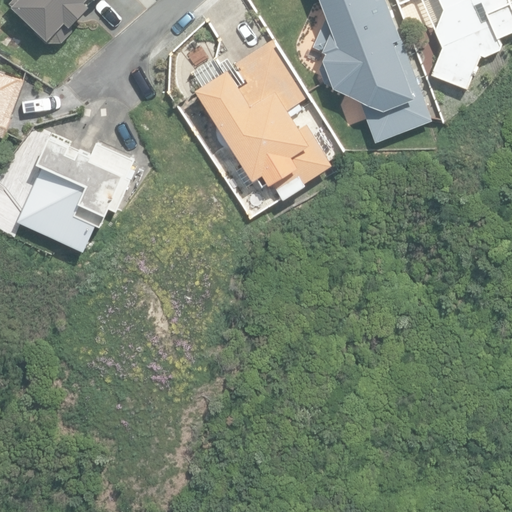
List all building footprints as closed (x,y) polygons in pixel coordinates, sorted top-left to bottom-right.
[(94,0),(15,0),(14,2),(35,22),(31,27),(45,41),(46,40),(56,48),(76,27),(72,24),(94,0)] [(322,0),(333,28),(324,49),(327,51),(324,58),(335,86),(361,98),(377,140),(434,119),(388,0),(322,0)] [(433,73),(469,86),(482,52),(487,54),(501,48),(503,42),(500,36),(511,30),(511,0),(424,0),(444,44),(433,73)] [(274,181),(285,197),(306,183),(305,181),(335,162),(309,122),(303,126),(294,112),(304,106),(300,100),(308,95),(271,39),(198,88),(264,187),(274,181)] [(25,79),(0,70),(0,133),(5,135),(25,79)] [(19,219),(87,250),(98,222),(102,224),(110,209),(118,212),(134,178),(128,175),(136,157),(97,139),(95,145),(50,124),(34,160),(43,165),(19,219)]
